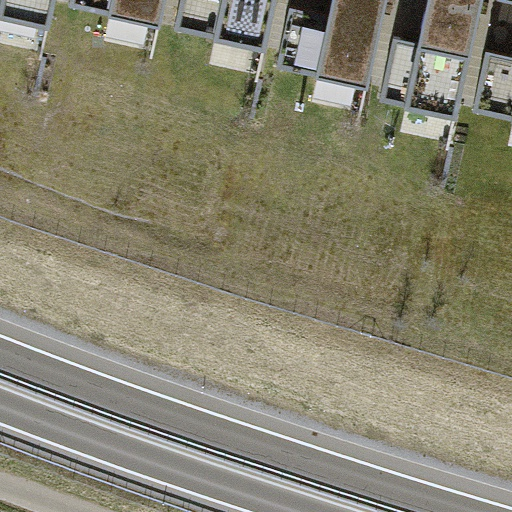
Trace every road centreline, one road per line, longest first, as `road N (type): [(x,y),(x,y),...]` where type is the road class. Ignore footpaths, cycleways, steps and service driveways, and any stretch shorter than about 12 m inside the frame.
road 1 (trunk): [(462,511),(0,354)]
road 2 (trunk): [(0,404),(302,511)]
